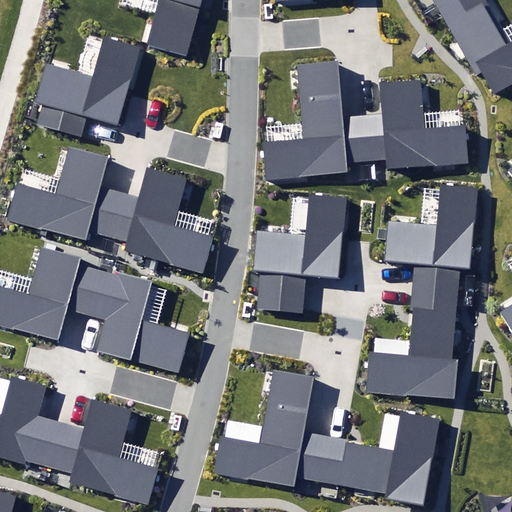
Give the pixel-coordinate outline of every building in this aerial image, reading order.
[(159,0),(156,14),(147,46),(187,57),(202,0),(159,0)] [(480,0),(440,0),(435,3),(475,76),(482,72),(495,94),(511,84),(511,41),(505,45),(497,30),(480,0)] [(40,122),(80,134),(86,118),(118,128),(143,46),(103,34),(91,75),(47,62),(35,102),(45,105),(40,122)] [(366,162),(362,116),(341,118),(336,63),(298,66),(305,140),(263,143),(266,178),(347,171),(346,164),(366,162)] [(382,115),(362,116),(366,162),(384,161),(384,170),(467,163),(464,129),(422,132),(418,81),(380,85),(382,115)] [(108,235),(120,191),(101,186),(109,157),(68,145),(55,193),(18,183),(8,219),(86,240),(89,230),(108,235)] [(120,191),(108,235),(128,240),(125,250),(201,271),(211,236),(175,226),(188,177),(146,166),(138,196),(120,191)] [(414,266),(412,287),(458,291),(460,269),(474,270),(481,185),(438,182),(435,222),(383,218),(379,263),(414,266)] [(257,311),(305,314),(308,279),(339,281),(346,197),(311,194),(307,236),(256,232),(253,269),(261,269),(257,311)] [(89,315),(101,269),(81,264),(83,256),(40,245),(27,295),(0,287),(0,324),(58,339),(66,310),(89,315)] [(151,282),(101,269),(89,315),(107,320),(100,349),(178,370),(187,334),(140,321),(151,282)] [(458,298),(458,291),(412,287),(410,308),(415,308),(411,360),(373,357),(370,390),(454,398),(458,358),(453,358),(458,298)] [(511,303),(503,309),(498,312),(511,334),(511,303)] [(322,481),(331,437),(306,432),(316,378),(274,370),(260,443),(223,436),(216,472),(294,487),(297,476),(322,481)] [(47,467),(59,422),(35,415),(43,388),(12,379),(1,417),(0,416),(0,456),(24,463),(24,460),(47,467)] [(83,428),(59,422),(47,467),(70,474),(68,482),(150,506),(161,467),(119,456),(132,410),(92,399),(83,428)] [(392,448),(331,437),(322,481),(386,492),(385,498),(423,505),(440,418),(399,411),(392,448)] [(0,511),(12,511),(17,496),(0,491),(0,511)]
